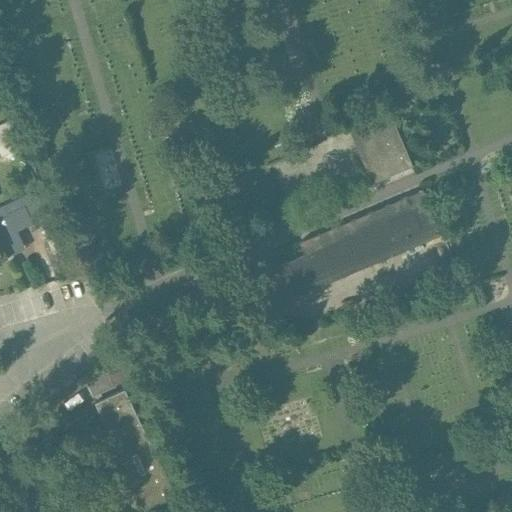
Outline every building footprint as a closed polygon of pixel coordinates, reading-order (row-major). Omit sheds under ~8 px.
[(413,166),(390,112),(349,130),(372,183),(413,166)] [(24,146),(12,119),(0,124),(0,153),(2,157),(24,146)] [(282,195),(313,185),(301,153),(271,163),(282,195)] [(0,261),(7,258),(0,242),(0,232),(14,226),(36,215),(40,225),(58,217),(44,187),(5,205),(0,207),(0,261)] [(305,255),(278,267),(291,299),(303,293),(429,241),(440,236),(427,205),(429,204),(428,203),(427,203),(376,225),(373,226),(306,255),(305,255)] [(117,364),(118,366),(107,371),(114,385),(129,378),(122,362),(117,364)] [(95,402),(120,457),(150,443),(125,388),(95,402)] [(175,496),(150,443),(120,457),(145,510),(175,496)]
